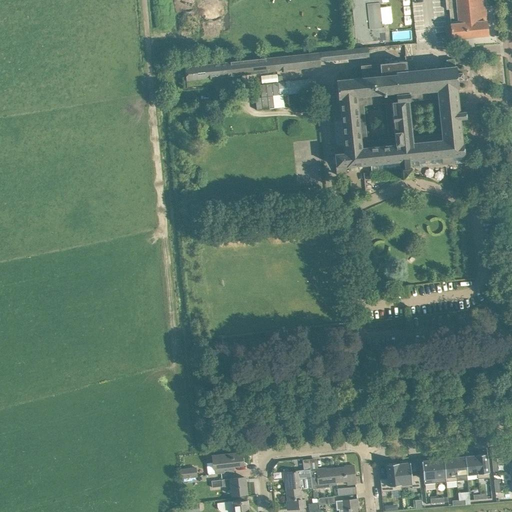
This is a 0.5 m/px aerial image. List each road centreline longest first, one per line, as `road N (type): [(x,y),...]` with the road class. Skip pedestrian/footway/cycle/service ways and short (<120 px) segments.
road 1 (track): [(173,335),(144,0)]
road 2 (track): [(351,211),(190,220)]
road 3 (residential): [(266,511),(263,457),(364,444)]
road 4 (residential): [(364,444),(511,429)]
road 5 (track): [(324,121),(298,110),(223,107),(220,83)]
